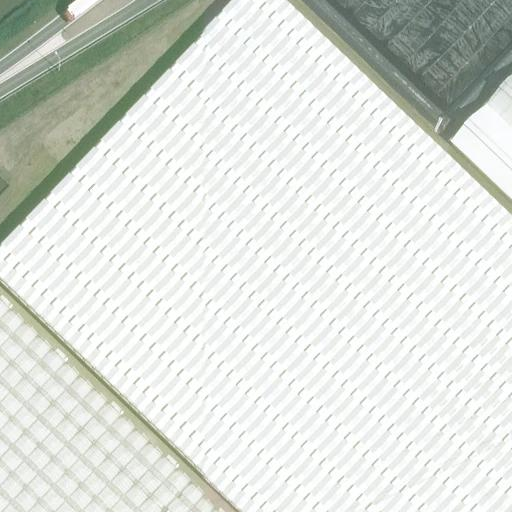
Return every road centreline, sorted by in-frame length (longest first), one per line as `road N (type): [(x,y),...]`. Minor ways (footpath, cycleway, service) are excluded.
road 1 (primary): [(0,86),(153,0)]
road 2 (primary): [(98,0),(0,81)]
